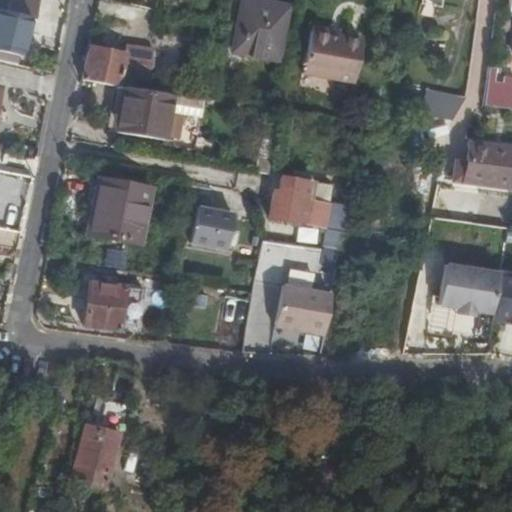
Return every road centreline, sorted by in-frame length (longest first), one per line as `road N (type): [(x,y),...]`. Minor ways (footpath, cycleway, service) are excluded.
road 1 (unclassified): [(511,384),(455,372),(328,376),(16,340)]
road 2 (residential): [(84,0),(16,340)]
road 3 (unknown): [(489,0),(475,91),(459,131)]
